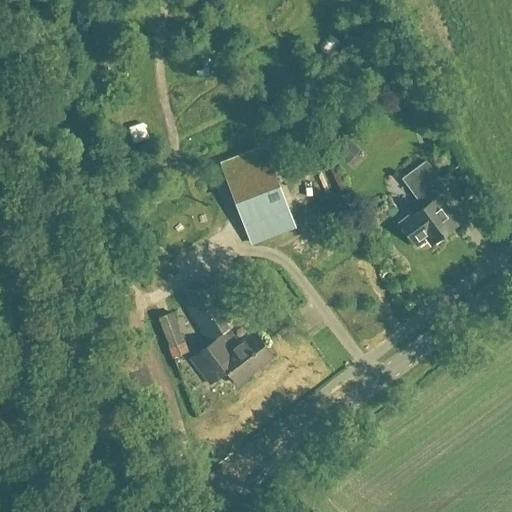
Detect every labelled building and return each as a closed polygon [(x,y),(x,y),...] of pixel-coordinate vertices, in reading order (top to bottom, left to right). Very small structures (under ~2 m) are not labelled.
[(196,0),(183,0),(179,2),(187,20),(202,14),(196,0)] [(435,106),(414,112),(418,126),(438,120),(435,106)] [(111,117),(115,137),(148,130),(144,110),(111,117)] [(155,131),(116,150),(139,200),(140,202),(179,183),(155,131)] [(291,225),(265,152),(223,167),(249,240),(291,225)] [(433,245),(457,227),(432,194),(444,184),(427,161),(403,178),(425,208),(413,218),(403,226),(418,247),(429,239),(433,245)] [(211,340),(230,329),(237,324),(213,284),(184,301),(208,342),(211,340)] [(183,343),(173,313),(160,318),(170,347),(183,343)] [(238,385),(274,357),(255,332),(240,344),(230,329),(211,340),(213,343),(191,360),(201,372),(211,385),(228,372),(238,385)]
